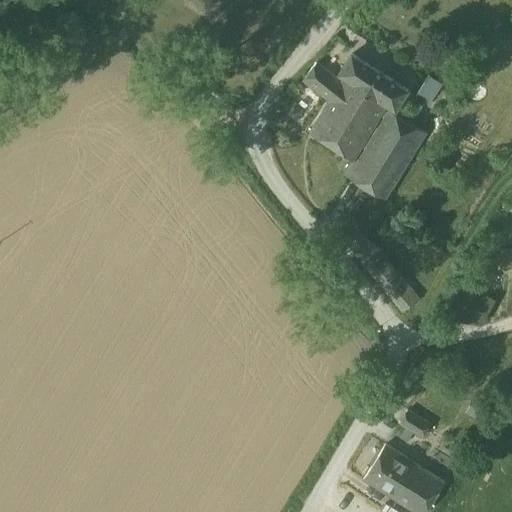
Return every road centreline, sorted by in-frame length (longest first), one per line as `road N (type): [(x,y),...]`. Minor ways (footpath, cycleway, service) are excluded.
road 1 (unclassified): [(345,0),(252,119),(261,160),(408,338)]
road 2 (unclassified): [(408,338),(312,511)]
